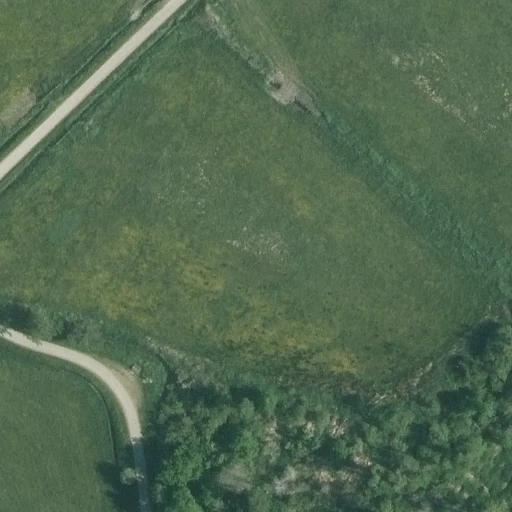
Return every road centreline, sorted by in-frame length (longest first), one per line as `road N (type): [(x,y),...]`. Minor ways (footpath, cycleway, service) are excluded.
road 1 (unclassified): [(0,331),(70,354),(119,390),(146,511)]
road 2 (unclassified): [(184,0),(0,171)]
